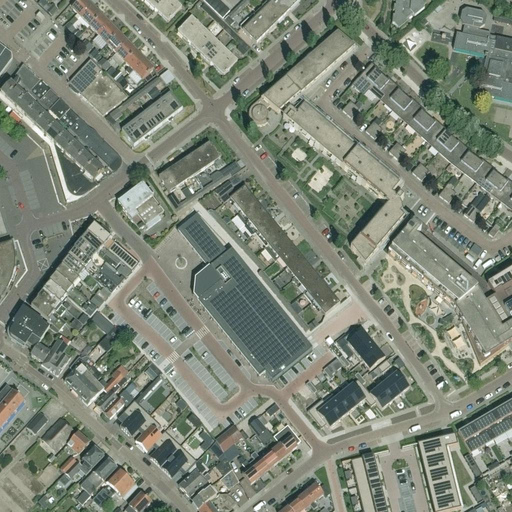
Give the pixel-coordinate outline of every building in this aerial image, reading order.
[(79,19),(91,7),(83,0),(79,0),(70,9),(79,19)] [(144,0),(144,1),(155,12),(167,0),(144,0)] [(170,0),(167,0),(155,12),(167,23),(181,9),(170,0)] [(201,0),(221,19),(229,11),(216,0),(201,0)] [(250,0),(243,0),(238,6),(242,9),(250,0)] [(287,13),(273,0),(272,0),(263,10),(276,24),(287,13)] [(298,2),(295,0),(273,0),(287,13),(298,2)] [(393,0),(391,24),(392,24),(397,29),(406,22),(405,20),(412,14),(414,16),(423,9),(422,7),(424,5),(419,0),(393,0)] [(57,10),(58,9),(53,4),(52,6),(48,3),(42,10),(50,18),(57,11),(57,10)] [(215,17),(203,5),(199,9),(211,21),(215,17)] [(242,9),(238,6),(227,17),(230,20),(242,9)] [(100,16),(91,7),(79,19),(88,28),(100,16)] [(251,16),(250,18),(266,34),(276,24),(263,10),(261,8),(252,16),(251,16)] [(455,34),(455,35),(452,50),(485,57),(482,70),(478,69),(477,73),(481,74),(477,95),(511,103),(511,41),(488,37),(489,34),(478,31),(478,29),(483,27),(485,18),(482,14),(465,10),(460,13),(459,21),(462,26),(463,26),(461,36),(455,34)] [(35,17),(40,22),(43,18),(38,13),(35,17)] [(108,25),(100,16),(88,28),(97,36),(108,25)] [(215,17),(211,21),(223,31),(226,28),(215,17)] [(266,34),(250,18),(238,28),(241,31),(255,45),(266,34)] [(188,44),(202,30),(191,19),(177,33),(188,44)] [(427,24),(423,19),(418,24),(422,28),(427,24)] [(67,24),(62,29),(61,29),(68,36),(74,31),(67,24)] [(117,34),(108,25),(97,36),(105,45),(117,34)] [(226,28),(223,31),(234,42),(237,39),(226,28)] [(202,30),(188,44),(200,55),(213,41),(202,30)] [(264,115),(262,113),(269,107),(277,114),(353,48),(354,47),(336,32),(251,107),(249,110),(247,114),(248,118),(249,122),(252,124),(255,126),(259,127),(263,126),(266,124),(264,121),(264,115)] [(14,38),(20,42),(24,37),(17,33),(14,38)] [(126,43),(117,34),(105,45),(114,54),(126,43)] [(237,39),(234,42),(237,45),(245,53),(249,50),(237,39)] [(84,41),(79,46),(79,47),(86,54),(91,48),(84,41)] [(225,52),(213,41),(200,55),(211,66),(225,52)] [(28,42),(23,47),(34,58),(39,53),(28,42)] [(134,52),(126,43),(114,54),(123,63),(134,52)] [(0,75),(11,61),(10,54),(6,51),(5,51),(0,47),(0,75)] [(95,50),(89,56),(96,63),(98,61),(94,57),(98,53),(95,50)] [(143,61),(134,52),(123,63),(128,69),(124,72),(128,76),(132,72),(143,61)] [(225,52),(211,66),(222,77),(236,63),(225,52)] [(97,64),(96,64),(100,68),(105,63),(102,59),(97,64)] [(89,61),(67,85),(80,97),(102,74),(89,61)] [(143,61),(132,72),(141,81),(152,70),(143,61)] [(105,63),(100,68),(103,72),(104,71),(109,66),(105,63)] [(371,64),(370,65),(351,86),(363,97),(367,92),(381,77),(376,73),(378,71),(371,64)] [(9,84),(0,93),(0,102),(10,112),(39,83),(22,66),(14,77),(16,79),(10,85),(9,84)] [(116,70),(109,77),(114,82),(119,77),(121,75),(116,70)] [(157,77),(164,85),(173,79),(166,70),(157,77)] [(102,74),(80,97),(87,103),(94,96),(104,98),(115,87),(102,74)] [(114,82),(118,86),(123,81),(119,77),(114,82)] [(385,81),(381,77),(367,92),(379,102),(394,85),(387,79),(385,81)] [(157,79),(144,88),(150,95),(153,99),(160,94),(154,87),(159,83),(157,79)] [(123,81),(118,86),(121,90),(126,84),(123,81)] [(39,83),(10,112),(20,121),(49,92),(39,83)] [(401,92),(394,85),(379,102),(391,112),(404,98),(399,94),(401,92)] [(94,96),(87,103),(98,114),(122,95),(115,87),(104,98),(94,96)] [(144,88),(133,97),(136,101),(137,102),(140,100),(139,99),(146,93),(148,96),(150,95),(144,88)] [(170,118),(180,110),(166,91),(159,96),(162,100),(157,104),(170,121),(172,120),(170,118)] [(58,101),(49,92),(20,121),(30,131),(48,112),(58,101)] [(122,95),(98,114),(101,117),(126,99),(122,95)] [(136,101),(133,97),(120,107),(123,111),(136,101)] [(408,102),(404,98),(391,112),(402,123),(417,106),(410,100),(408,102)] [(58,101),(48,112),(30,131),(40,140),(68,110),(58,101)] [(346,116),(354,107),(349,103),(341,112),(346,116)] [(374,108),(380,114),(385,109),(379,103),(374,108)] [(157,104),(145,113),(156,129),(167,121),(168,122),(170,121),(157,104)] [(399,206),(398,205),(402,200),(398,197),(395,200),(391,196),(398,188),(300,104),(297,105),(295,105),(293,106),(292,107),(290,108),(288,110),(287,111),(285,113),(281,118),(385,206),(349,248),(364,266),(385,241),(403,220),(400,218),(400,216),(400,214),(400,212),(400,210),(400,208),(399,206)] [(417,106),(402,123),(414,133),(427,118),(423,114),(425,112),(417,106)] [(354,107),(346,116),(350,120),(358,111),(354,107)] [(68,110),(40,140),(48,147),(49,151),(51,149),(78,119),(68,110)] [(116,110),(109,116),(104,119),(110,127),(115,124),(113,122),(121,116),(116,110)] [(156,129),(145,113),(133,122),(146,139),(148,138),(147,136),(156,129)] [(427,118),(414,133),(426,144),(441,127),(434,120),(432,122),(427,118)] [(83,125),(78,119),(51,149),(61,158),(88,129),(83,125)] [(146,139),(133,122),(121,132),(132,147),(143,139),(144,141),(146,139)] [(369,137),(377,128),(373,123),(364,133),(369,137)] [(441,127),(426,144),(437,154),(450,139),(446,135),(448,133),(441,127)] [(382,132),(377,128),(369,137),(373,141),(382,132)] [(117,157),(88,129),(61,158),(95,187),(96,187),(108,174),(109,175),(111,173),(112,174),(118,169),(119,166),(120,163),(119,160),(117,157)] [(450,139),(437,154),(449,165),(464,148),(457,141),(455,143),(450,139)] [(222,164),(219,160),(208,144),(195,153),(206,169),(212,165),(215,169),(222,164)] [(392,158),(400,148),(396,144),(388,153),(392,158)] [(400,148),(392,158),(397,162),(405,152),(400,148)] [(464,148),(449,165),(462,175),(475,159),(470,156),(472,153),(464,148)] [(51,149),(49,151),(65,205),(75,202),(87,193),(95,187),(61,158),(51,149)] [(206,169),(195,153),(183,161),(194,177),(206,169)] [(479,163),(475,159),(462,175),(475,185),(489,167),(481,161),(479,163)] [(183,161),(170,170),(181,186),(183,184),(187,190),(192,186),(189,181),(194,177),(183,161)] [(415,178),(424,169),(419,165),(411,174),(415,178)] [(496,172),(489,167),(475,185),(487,194),(499,178),(495,175),(496,172)] [(221,177),(214,182),(217,185),(230,177),(227,173),(225,169),(219,173),(221,177)] [(424,169),(415,178),(420,182),(428,173),(424,169)] [(181,186),(170,170),(158,178),(168,194),(181,186)] [(504,182),(499,178),(487,194),(500,204),(511,187),(511,184),(506,180),(504,182)] [(214,182),(202,190),(205,194),(217,185),(214,182)] [(227,183),(213,194),(219,200),(232,190),(227,183)] [(443,201),(450,191),(453,188),(448,184),(438,197),(443,201)] [(146,192),(141,185),(116,203),(138,232),(142,228),(145,231),(160,220),(157,217),(162,213),(150,197),(152,196),(148,190),(146,192)] [(511,187),(500,204),(511,213),(511,187)] [(238,212),(253,200),(244,188),(229,200),(238,212)] [(202,190),(190,198),(192,202),(205,194),(202,190)] [(450,191),(443,201),(447,205),(455,195),(450,191)] [(173,195),(166,199),(176,214),(180,211),(192,202),(190,198),(179,205),(173,195)] [(238,212),(240,214),(236,217),(244,227),(248,224),(263,212),(253,200),(238,212)] [(467,220),(475,210),(470,206),(462,216),(467,220)] [(206,213),(209,216),(210,216),(220,227),(224,224),(213,212),(210,209),(206,213)] [(480,214),(475,210),(467,220),(472,224),(480,214)] [(248,224),(244,227),(252,237),(256,233),(257,235),(272,223),(263,212),(248,224)] [(479,367),(506,347),(511,343),(511,327),(486,285),(425,233),(426,231),(415,222),(414,224),(407,220),(400,214),(400,216),(400,218),(403,220),(385,241),(393,248),(387,255),(453,311),(479,367)] [(196,216),(176,231),(192,250),(211,235),(196,216)] [(272,223),(257,235),(267,247),(282,235),(272,223)] [(224,224),(220,227),(230,238),(234,235),(224,224)] [(92,226),(85,234),(109,254),(118,263),(121,265),(130,273),(138,264),(117,246),(107,238),(110,235),(101,226),(98,230),(92,225),(92,226)] [(492,239),(498,231),(500,229),(495,225),(487,235),(492,239)] [(85,234),(79,242),(104,264),(114,272),(121,265),(118,263),(109,254),(85,234)] [(211,235),(192,250),(207,269),(226,254),(211,235)] [(234,235),(230,238),(240,249),(244,246),(234,235)] [(282,235),(267,247),(263,250),(272,262),(276,259),(291,246),(282,235)] [(104,264),(79,242),(72,249),(118,288),(124,281),(120,277),(118,279),(116,277),(116,278),(102,267),(104,264)] [(10,243),(7,244),(0,246),(0,297),(6,290),(7,287),(8,284),(10,281),(11,277),(9,274),(11,261),(13,258),(13,253),(12,250),(11,245),(10,243)] [(469,251),(477,257),(481,251),(473,245),(469,251)] [(254,257),(244,246),(240,249),(250,260),(254,257)] [(291,246),(276,259),(285,270),(301,258),(291,246)] [(118,288),(72,249),(66,258),(97,284),(102,289),(110,295),(117,288),(118,288)] [(193,296),(192,297),(216,327),(239,355),(285,318),(230,251),(226,254),(207,269),(194,280),(194,281),(193,296)] [(264,268),(254,257),(250,260),(260,271),(264,268)] [(97,284),(66,258),(60,266),(78,282),(90,292),(97,284)] [(301,258),(285,270),(295,282),(310,270),(301,258)] [(130,273),(121,265),(115,272),(120,277),(124,281),(124,280),(130,273)] [(78,282),(60,266),(54,275),(76,294),(81,287),(77,284),(78,282)] [(511,269),(486,285),(511,327),(511,269)] [(310,270),(295,282),(304,293),(319,281),(310,270)] [(270,283),(260,271),(257,274),(266,286),(270,283)] [(76,294),(54,275),(48,283),(66,299),(78,309),(86,316),(89,319),(93,313),(96,311),(76,294)] [(319,281),(304,293),(301,296),(310,308),(314,305),(329,293),(319,281)] [(48,283),(42,291),(60,307),(66,299),(48,283)] [(270,283),(266,286),(275,298),(279,295),(280,294),(278,292),(280,290),(274,283),(271,285),(270,283)] [(60,307),(42,291),(36,300),(65,325),(65,324),(58,319),(65,311),(60,307)] [(104,303),(107,299),(98,291),(95,295),(104,303)] [(339,305),(329,293),(314,305),(323,317),(339,305)] [(279,295),(275,298),(285,309),(289,306),(279,295)] [(422,305),(438,318),(443,310),(427,298),(422,305)] [(36,300),(29,308),(48,324),(51,326),(48,330),(56,335),(58,332),(65,325),(36,300)] [(289,306),(285,309),(294,321),(298,318),(289,306)] [(40,322),(21,309),(6,331),(6,333),(6,334),(6,336),(7,338),(8,339),(9,340),(22,349),(24,347),(30,337),(39,342),(48,329),(39,323),(40,322)] [(97,314),(91,321),(107,335),(113,329),(97,314)] [(82,326),(88,319),(83,315),(77,321),(82,326)] [(285,318),(239,355),(257,377),(263,373),(271,382),(287,369),(311,350),(285,318)] [(298,318),(294,321),(304,333),(308,330),(309,330),(310,332),(318,325),(314,320),(305,327),(298,318)] [(447,330),(453,339),(463,333),(456,324),(447,330)] [(79,335),(84,340),(92,331),(86,327),(79,335)] [(107,335),(97,346),(105,354),(123,337),(114,329),(113,329),(107,335)] [(352,356),(369,342),(362,333),(358,336),(354,331),(342,340),(346,345),(344,347),(352,356)] [(70,341),(74,347),(83,341),(79,336),(70,341)] [(37,346),(39,342),(30,337),(24,347),(33,352),(30,357),(41,365),(48,354),(37,346)] [(41,365),(39,367),(49,373),(63,353),(66,349),(65,348),(69,343),(60,337),(56,342),(48,354),(41,365)] [(342,340),(336,345),(348,359),(352,356),(344,347),(346,345),(342,340)] [(369,342),(352,356),(359,365),(376,351),(369,342)] [(384,360),(376,351),(359,365),(361,363),(368,372),(384,360)] [(63,353),(49,373),(56,378),(70,358),(63,353)] [(72,373),(63,383),(70,391),(76,385),(75,383),(85,373),(85,374),(91,368),(94,365),(86,358),(79,360),(77,359),(68,370),(72,373)] [(385,362),(376,369),(381,375),(390,368),(385,362)] [(154,381),(161,374),(151,366),(145,373),(154,381)] [(329,366),(325,369),(329,374),(331,376),(335,373),(329,366)] [(76,385),(70,391),(86,407),(103,392),(106,396),(115,387),(121,380),(127,373),(120,367),(110,377),(112,380),(106,386),(102,382),(100,382),(96,386),(95,384),(100,378),(91,368),(85,374),(85,373),(75,383),(76,385)] [(375,378),(371,373),(367,376),(371,382),(375,378)] [(386,382),(399,397),(408,390),(402,382),(405,380),(399,373),(396,375),(395,374),(386,382)] [(357,381),(342,393),(355,408),(364,401),(360,397),(366,392),(357,381)] [(386,382),(377,389),(390,404),(399,397),(386,382)] [(116,400),(102,415),(104,417),(108,420),(129,398),(128,397),(136,388),(131,383),(119,396),(116,400)] [(0,429),(24,403),(6,387),(0,393),(0,429)] [(115,387),(106,396),(95,408),(102,415),(116,400),(112,397),(118,390),(115,387)] [(369,396),(366,392),(360,397),(364,401),(370,408),(375,404),(381,412),(390,404),(377,389),(369,396)] [(331,396),(331,397),(346,416),(355,408),(342,393),(334,400),(331,396)] [(321,401),(320,402),(337,423),(346,416),(331,397),(322,403),(321,401)] [(511,401),(510,402),(503,406),(511,422),(511,401)] [(328,430),(337,423),(320,402),(306,413),(320,430),(325,426),(328,430)] [(119,428),(130,439),(130,438),(139,429),(149,418),(133,403),(123,414),(128,419),(119,428)] [(496,411),(491,413),(492,414),(504,434),(511,429),(511,422),(503,406),(496,411)] [(487,416),(480,420),(492,441),(504,434),(492,414),(491,413),(487,416)] [(33,436),(47,421),(39,414),(25,429),(33,436)] [(257,420),(262,427),(266,424),(260,417),(256,420),(257,420)] [(135,443),(134,443),(145,454),(146,453),(153,445),(164,433),(160,437),(156,432),(160,428),(149,418),(139,429),(143,433),(135,443)] [(254,422),(248,427),(257,439),(263,434),(266,432),(262,427),(257,420),(254,422)] [(480,420),(473,424),(468,427),(469,427),(481,448),(492,441),(480,420)] [(54,454),(73,434),(60,421),(40,441),(54,454)] [(232,427),(223,435),(232,447),(242,439),(236,433),(237,432),(232,427)] [(278,446),(286,457),(296,449),(295,447),(299,443),(286,427),(272,439),(278,446)] [(469,427),(468,427),(464,429),(457,433),(469,455),(481,448),(469,427)] [(238,434),(237,432),(236,433),(242,439),(244,442),(247,439),(242,432),(238,434)] [(158,449),(149,459),(160,469),(179,448),(164,433),(153,445),(158,449)] [(76,434),(66,446),(77,456),(87,445),(76,434)] [(232,447),(223,435),(214,441),(215,443),(218,447),(220,451),(222,455),(232,447)] [(443,439),(442,439),(445,450),(448,449),(456,447),(453,436),(443,439)] [(213,443),(208,439),(199,448),(204,453),(213,443)] [(445,450),(442,439),(421,444),(416,445),(416,446),(416,447),(420,446),(423,459),(419,459),(420,460),(446,454),(445,450)] [(218,447),(215,443),(208,451),(214,457),(220,451),(218,447)] [(278,446),(269,454),(277,464),(286,457),(278,446)] [(179,448),(160,469),(170,479),(180,469),(185,474),(186,473),(194,465),(196,463),(179,448)] [(70,468),(63,475),(69,480),(70,481),(79,472),(84,477),(90,470),(102,458),(92,449),(81,461),(81,462),(81,463),(83,465),(80,468),(75,463),(70,468)] [(253,461),(248,466),(250,469),(258,479),(268,472),(259,461),(254,454),(250,457),(253,461)] [(269,454),(259,461),(268,472),(277,464),(269,454)] [(449,468),(446,454),(420,460),(420,461),(423,460),(426,473),(423,473),(423,474),(449,468)] [(467,465),(472,462),(468,455),(463,458),(467,465)] [(349,462),(352,475),(375,469),(372,456),(349,462)] [(63,475),(75,463),(70,458),(58,471),(63,475)] [(78,488),(81,491),(73,499),(80,506),(83,503),(88,499),(89,498),(88,498),(115,470),(105,460),(78,488)] [(250,469),(248,466),(244,461),(240,463),(241,465),(246,472),(241,476),(249,487),(258,479),(250,469)] [(190,477),(178,488),(184,495),(202,479),(199,477),(203,473),(199,470),(201,467),(197,462),(196,463),(194,465),(186,473),(190,477)] [(476,469),(472,462),(467,465),(471,472),(476,469)] [(224,477),(230,472),(226,467),(220,472),(224,477)] [(426,488),(452,482),(449,468),(423,474),(423,475),(426,474),(430,487),(426,487),(426,488)] [(375,469),(352,475),(356,488),(378,482),(375,469)] [(480,476),(476,469),(471,472),(475,479),(480,476)] [(108,488),(103,490),(107,494),(123,478),(117,472),(104,485),(108,488)] [(230,472),(224,477),(218,482),(227,492),(237,484),(230,472)] [(202,479),(184,495),(188,500),(191,503),(198,498),(195,494),(206,484),(211,480),(207,475),(202,479)] [(98,495),(91,502),(95,506),(101,499),(104,501),(106,503),(114,494),(120,499),(132,486),(131,486),(132,483),(129,481),(127,481),(123,478),(107,494),(103,490),(102,491),(98,495)] [(356,488),(359,501),(381,495),(378,482),(356,488)] [(456,496),(452,482),(426,488),(426,489),(430,488),(433,501),(430,501),(430,502),(456,496)] [(322,486),(317,490),(314,486),(304,494),(316,508),(313,504),(322,496),(324,499),(329,495),(322,486)] [(472,497),(477,494),(473,487),(468,490),(472,497)] [(496,489),(491,492),(494,497),(499,506),(510,500),(505,491),(499,494),(496,489)] [(191,503),(191,504),(197,511),(208,503),(215,498),(209,490),(202,495),(202,494),(198,498),(191,503)] [(125,511),(123,511),(141,511),(149,505),(143,500),(145,498),(140,494),(128,508),(125,511)] [(316,508),(304,494),(295,501),(303,511),(309,507),(312,511),(316,508)] [(482,501),(477,494),(472,497),(476,504),(482,501)] [(359,501),(361,511),(369,511),(385,508),(381,495),(359,501)] [(226,496),(218,496),(216,497),(230,510),(235,505),(226,496)] [(459,510),(456,496),(430,502),(430,503),(433,502),(435,511),(452,511),(459,510)] [(295,501),(286,509),(288,511),(302,511),(303,511),(295,501)] [(208,503),(197,511),(215,511),(218,510),(215,507),(213,509),(208,503)] [(331,503),(320,511),(333,511),(334,511),(331,503)]
